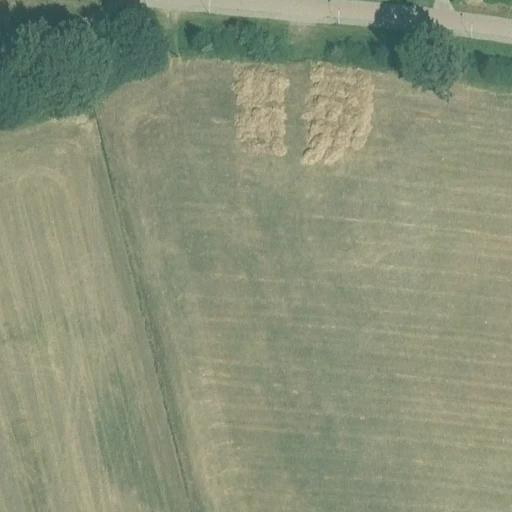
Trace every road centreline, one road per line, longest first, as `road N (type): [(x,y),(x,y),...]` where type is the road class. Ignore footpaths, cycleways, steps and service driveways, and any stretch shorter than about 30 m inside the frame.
road 1 (unclassified): [(511,30),(226,0)]
road 2 (track): [(0,72),(125,0)]
